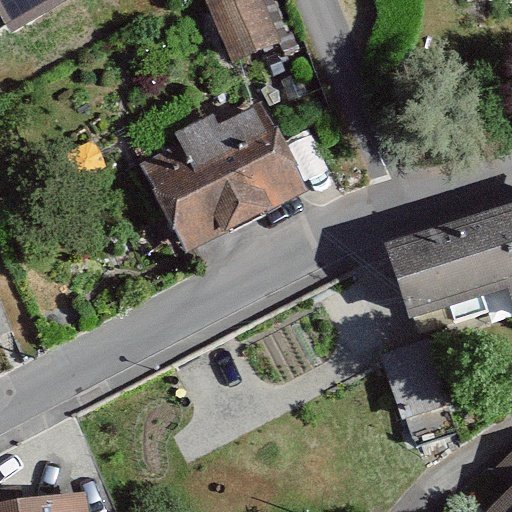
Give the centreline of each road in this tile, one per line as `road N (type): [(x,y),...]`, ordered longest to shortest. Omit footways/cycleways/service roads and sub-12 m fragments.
road 1 (residential): [(393,219),(0,418)]
road 2 (residential): [(393,219),(308,0)]
road 3 (residential): [(511,188),(393,219)]
